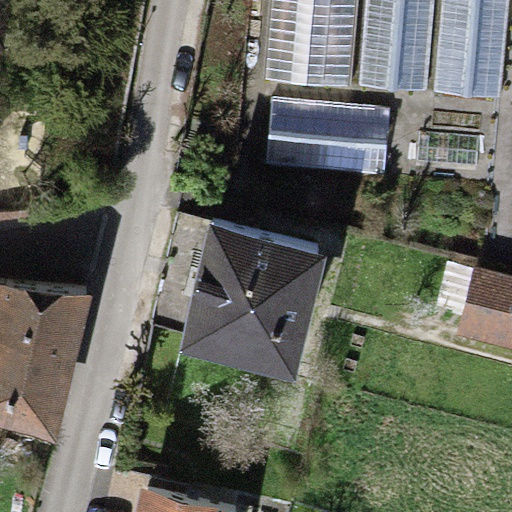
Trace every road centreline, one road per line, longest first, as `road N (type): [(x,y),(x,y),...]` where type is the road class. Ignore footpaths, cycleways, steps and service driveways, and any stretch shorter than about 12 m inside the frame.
road 1 (residential): [(125,241),(54,511)]
road 2 (residential): [(174,0),(125,241)]
road 3 (residential): [(125,241),(0,258)]
